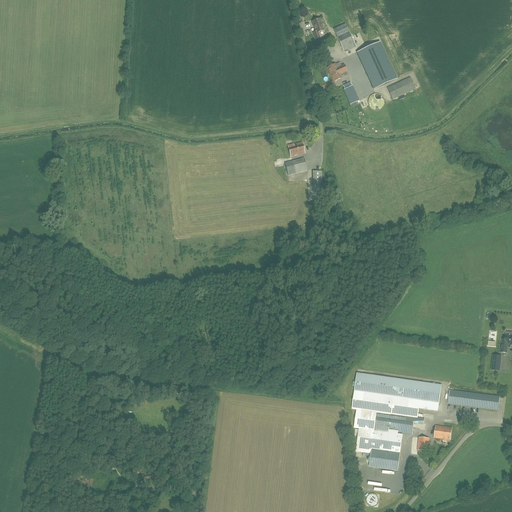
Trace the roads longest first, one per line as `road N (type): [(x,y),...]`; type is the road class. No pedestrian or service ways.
road 1 (unclassified): [(511,427),(474,429),(401,511)]
road 2 (unknown): [(382,484),(405,469),(409,442),(435,419),(467,416),(488,425)]
road 3 (unclassified): [(321,130),(296,0)]
